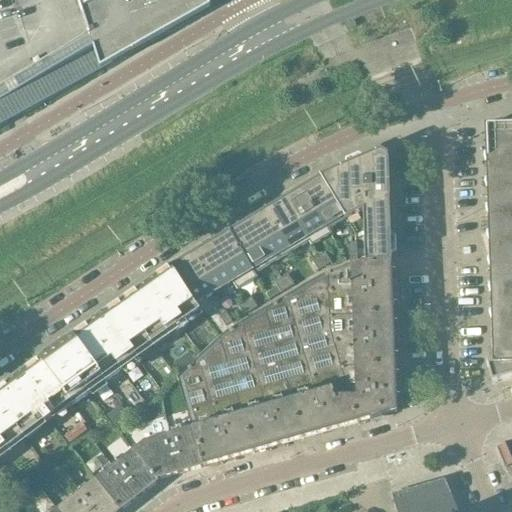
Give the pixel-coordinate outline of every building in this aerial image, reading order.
[(0,0),(0,128),(193,20),(192,19),(210,9),(206,0),(0,0)] [(344,25),(346,31),(356,27),(354,21),(344,25)] [(511,127),(484,128),(493,368),(511,367),(511,127)] [(391,258),(387,156),(380,152),(321,178),(343,217),(345,220),(363,212),(365,259),(391,258)] [(302,189),(325,227),(343,217),(321,178),(302,189)] [(327,231),(302,189),(284,201),(309,243),(312,247),(330,236),(327,231)] [(309,243),(284,201),(265,212),(290,254),(309,243)] [(290,254),(265,212),(247,223),(272,265),(290,254)] [(272,265),(247,223),(228,234),(254,276),(272,265)] [(254,276),(228,234),(210,245),(233,283),(238,291),(256,280),(254,276)] [(356,243),(348,243),(348,256),(357,255),(356,243)] [(233,283),(210,245),(191,256),(214,294),(233,283)] [(325,253),(318,257),(324,267),(331,263),(325,253)] [(214,294),(191,256),(171,268),(195,305),(214,294)] [(318,257),(311,261),(317,272),(324,267),(318,257)] [(351,266),(328,274),(330,316),(393,314),(391,264),(351,266)] [(0,456),(69,403),(71,406),(135,359),(133,356),(197,312),(194,308),(168,272),(72,338),(39,361),(0,390),(0,456)] [(349,398),(340,367),(331,334),(330,316),(328,274),(323,276),(290,294),(318,395),(332,391),(334,398),(349,398)] [(288,275),(281,279),(287,290),(294,286),(288,275)] [(281,279),(274,283),(280,294),(287,290),(281,279)] [(318,395),(290,294),(243,321),(268,409),(293,402),(318,395)] [(251,297),(244,301),(250,312),(257,308),(251,297)] [(244,301),(237,306),(243,316),(250,312),(244,301)] [(218,317),(225,327),(232,323),(225,313),(218,317)] [(393,314),(330,316),(331,334),(340,367),(394,365),(393,314)] [(268,409),(243,321),(225,331),(200,355),(219,423),(244,416),(268,409)] [(219,423),(200,355),(176,376),(192,431),(219,423)] [(394,365),(340,367),(349,398),(357,424),(396,413),(394,365)] [(357,424),(349,398),(334,398),(332,391),(318,395),(293,402),(304,440),(357,424)] [(293,402),(268,409),(244,416),(255,454),(304,440),(293,402)] [(116,409),(107,416),(114,426),(124,420),(116,409)] [(244,416),(219,423),(192,431),(203,469),(255,454),(244,416)] [(69,444),(86,431),(81,425),(64,438),(69,444)] [(141,444),(133,450),(157,482),(203,469),(192,431),(141,444)] [(511,442),(496,449),(505,469),(511,466),(511,442)] [(133,450),(95,480),(119,511),(121,511),(158,484),(157,482),(133,450)] [(25,478),(16,486),(21,493),(31,485),(25,478)] [(119,511),(95,480),(76,495),(57,510),(58,511),(119,511)] [(392,496),(396,511),(406,511),(442,497),(436,483),(392,496)] [(447,511),(442,497),(406,511),(447,511)]
